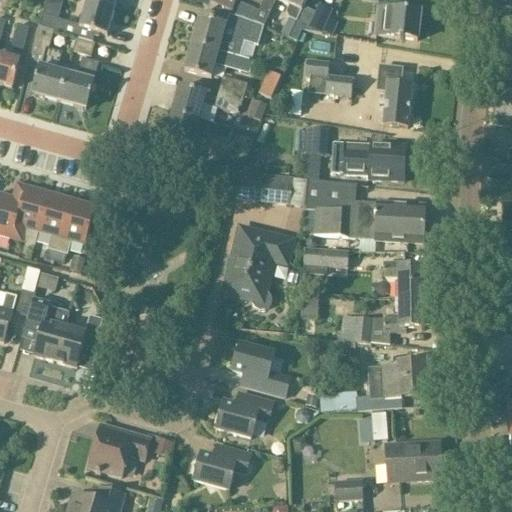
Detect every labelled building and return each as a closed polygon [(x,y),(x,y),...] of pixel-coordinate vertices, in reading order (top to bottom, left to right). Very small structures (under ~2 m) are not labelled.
[(72,0),(88,4),(88,5),(115,13),(118,0),(72,0)] [(210,0),(209,3),(232,14),(238,0),(210,0)] [(265,0),(254,25),(264,29),(277,2),(277,0),(265,0)] [(277,0),(277,2),(290,7),(287,14),(289,20),(296,23),(289,39),(298,44),(303,33),(307,33),(316,14),(303,8),(307,0),(277,0)] [(88,5),(81,28),(43,17),(39,30),(54,33),(77,40),(93,44),(94,39),(99,40),(100,36),(108,38),(115,13),(88,5)] [(319,6),(316,14),(307,33),(323,36),(334,13),(319,6)] [(378,9),(375,38),(418,43),(421,14),(378,9)] [(230,17),(227,27),(200,19),(192,46),(219,54),(219,53),(242,60),(246,45),(259,49),(264,29),(254,25),(230,17)] [(29,30),(18,27),(12,50),(24,53),(29,30)] [(39,30),(29,66),(41,69),(33,98),(59,105),(68,77),(58,74),(63,54),(49,50),(54,33),(39,30)] [(96,45),(93,44),(77,40),(73,54),(92,60),(96,45)] [(219,53),(219,54),(192,46),(185,73),(212,81),(216,65),(250,75),(254,63),(242,60),(219,53)] [(20,64),(0,58),(0,87),(13,91),(20,64)] [(83,60),(78,79),(68,77),(59,105),(86,113),(100,65),(83,60)] [(311,79),(309,96),(351,101),(354,81),(329,78),(331,65),(307,62),(305,78),(311,79)] [(413,88),(402,87),(404,71),(379,68),(377,94),(387,95),(383,128),(408,131),(413,88)] [(260,97),(273,101),(280,77),(267,73),(260,97)] [(223,80),(220,92),(245,99),(248,87),(223,80)] [(200,123),(204,108),(236,117),(239,108),(242,109),(245,99),(220,92),(217,100),(180,89),(172,116),(200,123)] [(511,129),(511,90),(499,89),(494,128),(511,129)] [(233,132),(200,123),(172,116),(165,143),(192,150),(197,134),(229,144),(233,132)] [(307,131),(304,178),(320,179),(322,157),(328,158),(329,133),(307,131)] [(406,149),(371,147),(334,145),(332,177),(369,179),(369,183),(404,185),(406,149)] [(194,170),(197,159),(178,153),(175,164),(194,170)] [(291,209),(294,180),(236,174),(233,204),(291,209)] [(306,236),(306,239),(314,239),(360,242),(375,243),(376,243),(423,245),(425,209),(378,206),(355,205),(357,188),(319,184),(309,183),(307,213),(306,236)] [(0,238),(12,242),(27,189),(17,186),(13,200),(0,196),(0,238)] [(50,195),(27,189),(12,242),(23,245),(26,231),(39,235),(50,195)] [(511,192),(502,193),(502,228),(511,228),(511,192)] [(46,261),(55,264),(73,202),(50,195),(39,235),(52,239),(46,261)] [(96,209),(73,202),(55,264),(65,267),(72,244),(85,248),(96,209)] [(269,296),(267,296),(274,265),(287,269),(294,243),(246,232),(244,240),(238,239),(232,264),(234,265),(230,283),(226,285),(225,292),(228,298),(237,300),(240,298),(254,301),(252,308),(254,311),(259,314),(265,313),(269,311),(272,306),(272,300),(269,296)] [(305,270),(348,272),(349,254),(306,252),(305,270)] [(424,270),(406,270),(406,264),(383,265),(384,280),(400,280),(400,300),(424,300),(424,270)] [(41,275),(37,289),(55,294),(60,280),(41,275)] [(16,316),(28,320),(33,303),(35,296),(23,293),(16,316)] [(0,344),(5,346),(13,314),(18,299),(0,294),(0,344)] [(407,336),(407,331),(424,331),(424,300),(400,300),(400,321),(373,322),(373,323),(343,320),(342,334),(338,333),(337,344),(354,346),(354,344),(390,348),(390,336),(407,336)] [(50,308),(33,303),(28,320),(22,342),(38,346),(34,360),(56,367),(66,330),(71,316),(49,310),(50,308)] [(94,352),(98,341),(103,322),(92,319),(87,336),(66,330),(56,367),(76,372),(83,348),(94,352)] [(240,346),(232,375),(244,378),(241,389),(286,402),(293,380),(280,376),(270,373),(274,361),(275,356),(240,346)] [(382,371),(369,372),(371,402),(384,401),(384,402),(400,401),(402,401),(402,400),(427,398),(425,364),(399,365),(399,368),(382,369),(382,371)] [(251,442),(257,423),(269,426),(275,404),(239,394),(235,406),(224,403),(216,433),(251,442)] [(359,395),(321,397),(322,413),(360,412),(359,395)] [(361,418),(362,445),(389,444),(388,417),(361,418)] [(125,470),(128,459),(137,462),(136,464),(145,466),(152,442),(122,434),(118,446),(98,441),(90,472),(121,480),(124,470),(125,470)] [(157,456),(171,458),(173,443),(159,442),(157,456)] [(386,448),(388,487),(443,483),(440,445),(386,448)] [(229,494),(234,475),(246,479),(253,457),(216,446),(213,458),(202,455),(194,485),(229,494)] [(363,503),(362,483),(336,484),(337,504),(363,503)] [(73,496),(68,511),(122,511),(127,497),(94,488),(90,501),(73,496)]
